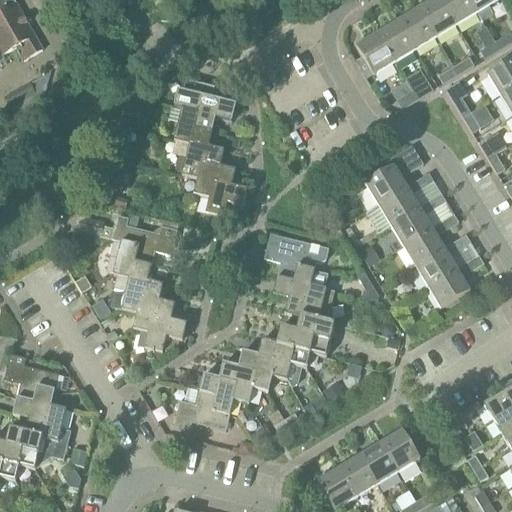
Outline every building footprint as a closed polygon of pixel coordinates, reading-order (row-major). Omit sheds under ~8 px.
[(0,0),(0,58),(17,49),(24,63),(43,53),(13,0),(0,0)] [(458,28),(440,0),(437,0),(419,11),(438,41),(458,28)] [(469,0),(440,0),(458,28),(477,17),(482,24),(483,24),(469,0)] [(497,0),(469,0),(483,24),(494,17),(489,10),(499,4),(497,0)] [(438,41),(419,11),(399,23),(417,53),(438,41)] [(417,53),(399,23),(378,36),(397,66),(417,53)] [(363,60),(356,65),(367,82),(374,78),(374,79),(392,69),(395,74),(399,72),(396,66),(397,66),(378,36),(356,49),(363,60)] [(511,40),(510,38),(497,46),(501,53),(511,47),(511,40)] [(501,53),(497,46),(479,57),(484,64),(501,53)] [(500,98),(511,90),(511,60),(487,76),(500,98)] [(471,61),(455,70),(460,78),(475,69),(471,61)] [(460,78),(455,70),(440,79),(445,87),(460,78)] [(199,115),(195,131),(211,135),(215,120),(232,124),(238,100),(222,96),(220,103),(211,101),(214,89),(188,83),(185,94),(178,92),(174,109),(181,111),(199,115)] [(30,87),(4,100),(10,112),(36,98),(30,87)] [(428,87),(414,95),(419,103),(433,94),(428,87)] [(511,90),(500,98),(511,118),(511,90)] [(419,103),(414,95),(398,105),(402,113),(419,103)] [(462,120),(470,116),(462,103),(454,107),(462,120)] [(199,115),(181,111),(174,143),(189,146),(190,147),(190,146),(208,151),(208,150),(211,135),(195,131),(199,115)] [(480,134),(470,116),(462,120),(473,138),(480,134)] [(225,147),(238,150),(240,143),(227,140),(225,147)] [(190,147),(189,146),(174,143),(171,156),(182,159),(176,162),(174,170),(177,175),(182,176),(181,177),(197,181),(200,182),(204,167),(220,172),(220,169),(224,154),(208,150),(208,151),(190,146),(190,147)] [(488,163),(496,159),(487,144),(479,149),(488,163)] [(408,190),(407,189),(400,176),(403,174),(405,178),(424,167),(412,148),(389,162),(393,169),(364,186),(378,208),(408,190)] [(121,152),(117,162),(127,165),(131,155),(121,152)] [(505,174),(496,159),(488,163),(498,178),(505,174)] [(200,182),(197,181),(193,197),(209,201),(211,202),(215,185),(230,189),(231,188),(235,173),(220,169),(220,172),(204,167),(200,182)] [(428,176),(407,189),(408,190),(378,208),(390,229),(420,210),(412,197),(433,184),(428,176)] [(211,202),(209,201),(205,217),(223,221),(227,206),(243,209),(247,192),(231,188),(230,189),(215,185),(211,202)] [(441,197),(420,210),(390,229),(403,250),(433,232),(433,231),(424,217),(446,204),(441,197)] [(117,199),(114,208),(125,212),(128,203),(117,199)] [(104,229),(103,232),(101,241),(111,243),(111,242),(113,243),(138,249),(134,265),(151,269),(155,253),(171,257),(177,233),(161,229),(159,237),(126,229),(128,221),(117,218),(114,231),(112,231),(104,229)] [(454,218),(433,231),(433,232),(403,250),(416,270),(445,252),(437,239),(458,225),(454,218)] [(79,226),(75,229),(72,231),(71,233),(101,241),(103,232),(79,226)] [(298,269),(315,273),(317,265),(320,265),(325,263),(327,261),(330,251),(271,235),(265,261),(281,265),(277,279),(294,284),(298,269)] [(467,238),(445,252),(416,270),(428,291),(458,273),(457,272),(449,259),(471,245),(467,238)] [(134,265),(138,249),(113,243),(106,274),(113,276),(112,277),(118,278),(128,281),(129,280),(147,285),(148,283),(151,269),(134,265)] [(371,256),(363,260),(369,270),(377,265),(371,256)] [(479,259),(457,272),(458,273),(428,291),(441,312),(470,294),(462,280),(484,267),(479,259)] [(294,284),(277,279),(273,296),(289,300),(290,300),(290,299),(307,303),(310,288),(311,288),(315,273),(298,269),(294,284)] [(118,279),(115,291),(125,293),(120,312),(136,316),(138,316),(142,299),(159,303),(163,287),(148,283),(147,285),(129,280),(128,281),(118,279)] [(91,290),(85,281),(76,286),(82,296),(91,290)] [(290,300),(289,300),(285,316),(296,319),(300,320),(300,319),(318,324),(318,323),(326,292),(311,288),(310,288),(307,303),(290,299),(290,300)] [(370,303),(372,293),(363,292),(361,301),(370,303)] [(171,324),(171,323),(175,307),(159,303),(142,299),(138,316),(136,316),(132,332),(141,334),(148,335),(150,336),(154,320),(171,324)] [(393,310),(394,310),(403,305),(396,300),(392,307),(392,308),(393,310)] [(102,310),(94,314),(100,324),(108,319),(102,310)] [(293,327),(296,319),(285,316),(282,324),(293,327)] [(300,319),(300,320),(297,333),(296,335),(315,339),(311,356),(326,359),(335,327),(318,323),(318,324),(300,319)] [(171,323),(171,324),(154,320),(150,336),(148,335),(141,334),(138,348),(144,350),(143,351),(161,356),(162,352),(176,355),(179,343),(182,344),(186,326),(171,323)] [(393,332),(391,327),(386,326),(381,329),(381,334),(383,338),(388,339),(392,337),(393,332)] [(281,329),(277,345),(277,347),(294,351),(291,367),(301,370),(307,371),(311,356),(315,339),(296,335),(297,333),(281,329)] [(119,341),(114,334),(107,338),(112,345),(119,341)] [(262,341),(258,357),(258,359),(276,363),(272,379),(287,383),(292,391),(298,387),(301,370),(291,367),(294,351),(277,347),(277,345),(262,341)] [(398,353),(400,344),(389,341),(386,350),(398,353)] [(243,354),(239,369),(238,370),(257,375),(253,391),(268,395),(272,379),(276,363),(258,359),(258,357),(243,354)] [(37,389),(54,393),(58,378),(24,369),(26,361),(11,357),(4,382),(20,386),(17,400),(33,404),(37,389)] [(224,365),(220,380),(220,382),(236,386),(231,402),(233,403),(249,407),(253,391),(257,375),(238,370),(239,369),(224,365)] [(220,382),(220,380),(205,377),(201,393),(217,397),(213,413),(230,418),(233,403),(231,402),(236,386),(220,382)] [(33,404),(17,400),(12,417),(27,421),(28,420),(45,425),(51,407),(54,393),(37,389),(33,404)] [(493,422),(511,410),(511,389),(484,406),(493,422)] [(329,405),(344,396),(341,391),(326,400),(329,405)] [(217,397),(201,393),(197,407),(180,403),(174,429),(189,433),(192,424),(226,433),(230,418),(213,413),(217,397)] [(316,415),(310,406),(302,411),(308,420),(316,415)] [(28,420),(27,421),(24,435),(24,436),(42,441),(57,444),(59,445),(67,411),(51,407),(45,425),(28,420)] [(511,431),(511,410),(493,422),(503,437),(511,431)] [(284,422),(289,429),(299,423),(294,416),(284,422)] [(289,429),(284,422),(274,428),(279,435),(289,429)] [(456,444),(465,439),(459,429),(450,434),(456,444)] [(34,472),(40,450),(55,453),(57,444),(42,441),(24,436),(24,435),(9,431),(5,447),(5,448),(23,452),(20,469),(34,472)] [(256,450),(261,447),(270,441),(263,431),(250,439),(256,450)] [(511,451),(511,431),(503,437),(511,452),(511,451)] [(381,445),(399,475),(420,462),(402,432),(381,445)] [(473,451),(465,439),(456,444),(464,456),(473,451)] [(246,457),(250,458),(251,453),(252,446),(241,443),(238,455),(246,457)] [(5,448),(5,447),(0,445),(0,462),(4,464),(1,481),(16,485),(20,469),(23,452),(5,448)] [(399,475),(381,445),(360,457),(378,487),(399,475)] [(85,469),(88,455),(73,451),(70,467),(85,470),(85,469)] [(502,458),(510,471),(511,469),(511,451),(511,452),(502,458)] [(360,457),(339,469),(357,500),(378,487),(360,457)] [(475,474),(483,469),(477,458),(468,463),(475,474)] [(336,511),(357,500),(339,469),(318,482),(335,511),(336,511)] [(490,481),(483,469),(475,474),(482,486),(490,481)] [(482,510),(491,505),(484,494),(476,500),(482,510)] [(417,505),(420,511),(421,511),(436,503),(432,497),(431,496),(417,505)]
